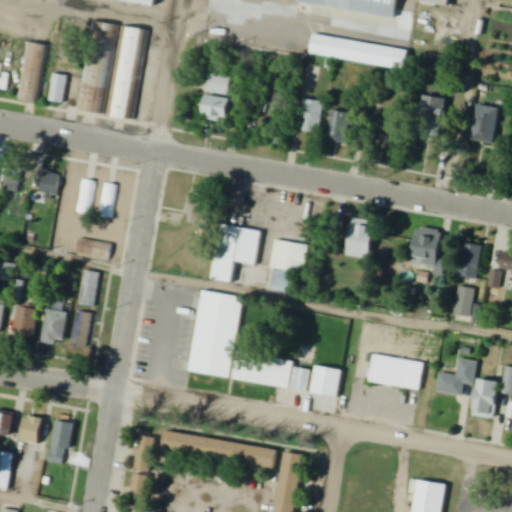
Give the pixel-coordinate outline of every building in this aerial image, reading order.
[(304,0),(396,17),(398,0),(304,0)] [(75,108),(91,21),(118,26),(102,113),(75,108)] [(122,25),(106,114),(132,119),(149,30),(122,25)] [(411,49),(315,36),(313,56),(408,69),(411,49)] [(28,42),(18,98),(38,101),(48,46),(28,42)] [(211,73),(207,92),(228,96),(231,77),(211,73)] [(55,74),(49,101),(63,104),(68,77),(55,74)] [(449,99),(426,95),(419,133),(442,137),(449,99)] [(317,134),(317,101),(302,101),(302,134),(317,134)] [(480,106),(474,139),(493,142),(499,110),(480,106)] [(347,144),(353,114),(337,110),(331,141),(347,144)] [(19,194),(23,169),(9,166),(4,191),(19,194)] [(42,197),(59,199),(61,175),(44,173),(42,197)] [(90,216),(97,182),(84,179),(77,214),(90,216)] [(113,221),(119,186),(105,183),(99,218),(113,221)] [(354,218),(347,254),(370,259),(377,222),(354,218)] [(222,225),(213,281),(234,284),(238,263),(258,266),(263,231),(222,225)] [(435,267),(434,275),(445,276),(448,261),(441,260),(445,232),(419,228),(415,264),(435,267)] [(80,238),(77,256),(107,262),(111,244),(80,238)] [(273,269),(276,269),(273,292),(294,294),(296,273),(306,275),(310,244),(276,240),(273,269)] [(483,247),(465,244),(460,277),(478,279),(483,247)] [(17,265),(0,261),(0,279),(13,282),(17,265)] [(87,271),(80,304),(94,307),(101,274),(87,271)] [(492,271),(489,287),(499,289),(502,273),(492,271)] [(420,272),(418,282),(427,284),(429,274),(420,272)] [(460,287),(456,313),(470,316),(475,290),(460,287)] [(191,373),(232,379),(244,297),(203,291),(191,373)] [(17,337),(37,337),(37,308),(17,308),(17,337)] [(70,314),(49,310),(44,343),(65,347),(70,314)] [(88,350),(95,315),(80,312),(73,346),(88,350)] [(375,355),(370,383),(420,392),(426,364),(375,355)] [(438,393),(464,398),(467,384),(475,386),(480,363),(461,359),(458,376),(442,373),(438,393)] [(317,366),(313,393),(338,397),(343,371),(317,366)] [(297,368),(293,390),(308,392),(312,371),(297,368)] [(511,369),(507,369),(502,395),(511,396),(511,369)] [(480,380),(474,418),(496,421),(501,383),(480,380)] [(0,435),(13,437),(15,415),(0,413),(0,435)] [(46,420),(29,417),(23,443),(40,447),(46,420)] [(57,421),(51,463),(69,465),(75,424),(57,421)] [(165,453),(277,469),(279,449),(167,434),(165,453)] [(158,469),(152,437),(136,440),(141,472),(158,469)] [(16,455),(0,452),(0,489),(10,491),(16,455)] [(286,452),(275,511),(294,511),(305,455),(286,452)] [(146,500),(150,476),(136,474),(132,498),(146,500)] [(445,511),(449,485),(419,481),(415,511),(445,511)]
